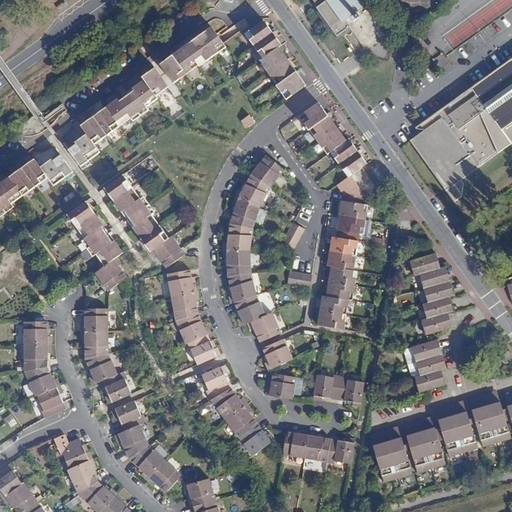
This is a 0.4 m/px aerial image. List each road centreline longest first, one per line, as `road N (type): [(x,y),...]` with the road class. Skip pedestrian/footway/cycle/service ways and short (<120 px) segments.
road 1 (residential): [(276,0),(511,329)]
road 2 (secondary): [(110,0),(0,78)]
